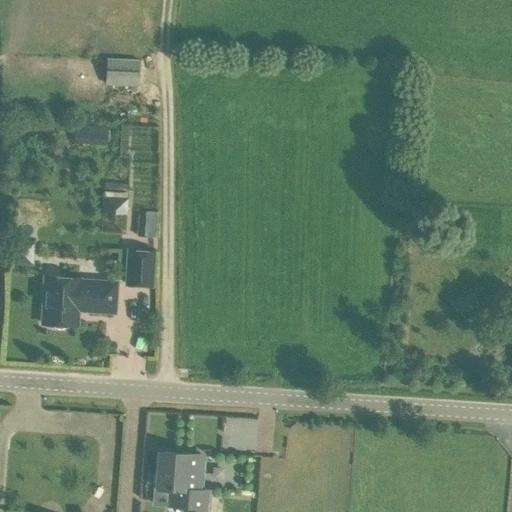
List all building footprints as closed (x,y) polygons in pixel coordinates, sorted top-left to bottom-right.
[(106,60),(106,85),(138,85),(138,60),(106,60)] [(74,124),(73,143),(108,145),(109,127),(74,124)] [(104,192),(103,213),(128,214),(129,193),(104,192)] [(140,211),(139,235),(155,236),(156,212),(140,211)] [(129,250),(127,284),(152,285),(154,251),(129,250)] [(45,276),(43,323),(50,323),(54,326),(58,328),(62,328),(66,327),(70,325),(77,325),(79,303),(90,304),(90,310),(115,312),(117,282),(80,280),(80,278),(45,276)] [(311,442),(307,422),(285,427),(290,447),(311,442)] [(152,486),(151,504),(167,505),(168,491),(169,491),(168,505),(187,506),(186,511),(205,511),(207,491),(201,490),(204,455),(160,451),(157,487),(152,486)] [(0,497),(10,497),(10,486),(0,485),(0,497)]
